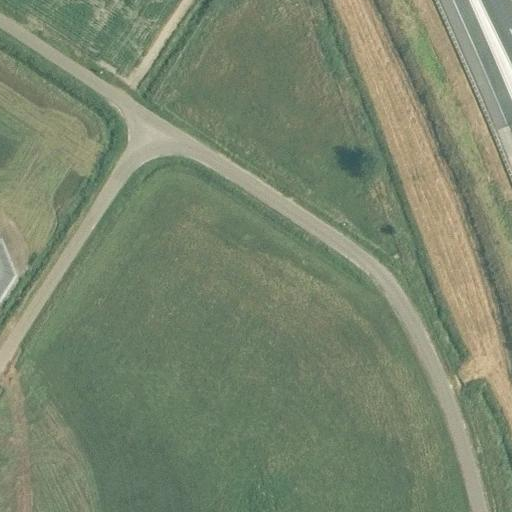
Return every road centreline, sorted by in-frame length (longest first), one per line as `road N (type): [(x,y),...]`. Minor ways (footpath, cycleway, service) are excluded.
road 1 (unclassified): [(478,511),(463,445),(397,295),(370,263),(154,122)]
road 2 (unclassified): [(0,361),(154,122)]
road 3 (unclassified): [(154,122),(0,18)]
road 4 (motorway): [(460,0),(511,118)]
